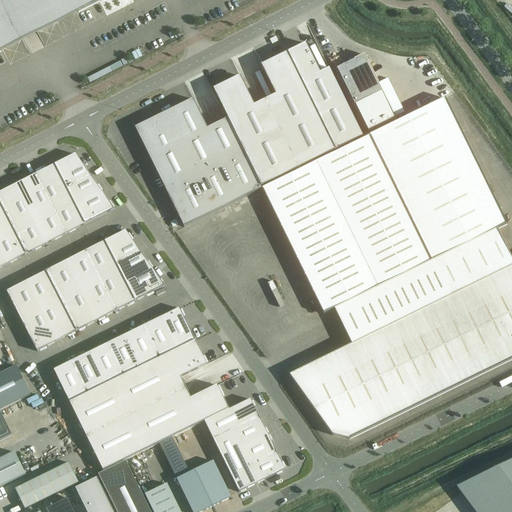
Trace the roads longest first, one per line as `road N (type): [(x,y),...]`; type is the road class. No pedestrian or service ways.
road 1 (unclassified): [(81,120),(331,474)]
road 2 (tertiary): [(81,120),(317,0)]
road 3 (unclassified): [(331,474),(511,385)]
